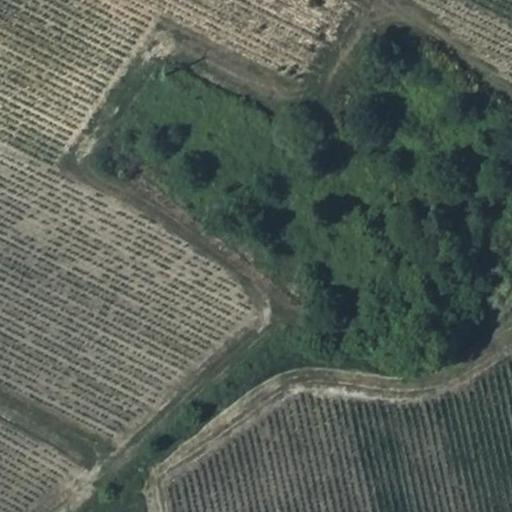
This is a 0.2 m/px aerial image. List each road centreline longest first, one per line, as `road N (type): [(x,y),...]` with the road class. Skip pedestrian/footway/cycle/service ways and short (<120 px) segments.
road 1 (track): [(300,332),(246,272),(160,207),(68,163),(158,46),(295,116),(363,0)]
road 2 (track): [(51,511),(250,331),(401,327),(511,256)]
road 3 (track): [(396,0),(511,100)]
road 4 (track): [(0,389),(123,453)]
